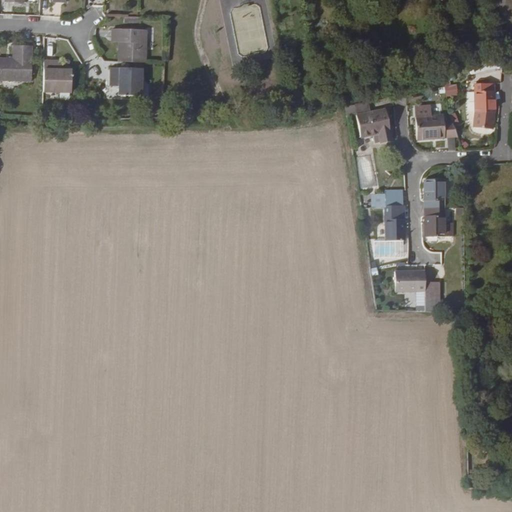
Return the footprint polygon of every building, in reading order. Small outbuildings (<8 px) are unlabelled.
[(511,0),(496,0),(507,38),(511,36),(511,0)] [(147,29),(113,27),(113,36),(120,36),(120,41),(119,60),(146,61),(147,29)] [(0,75),(30,77),(31,42),(14,42),(14,54),(0,54),(0,75)] [(57,58),(44,58),(43,89),(70,90),(71,66),(62,66),(57,66),(57,58)] [(142,67),(112,66),(111,79),(119,80),(119,84),(118,93),(141,94),(142,67)] [(495,80),(476,80),(477,109),(496,109),(495,80)] [(421,134),(460,134),(455,118),(447,119),(447,111),(439,111),(439,101),(420,102),(421,134)] [(386,104),(357,109),(361,131),(380,128),(382,138),(392,136),(386,104)] [(448,139),(448,150),(456,150),(456,139),(448,139)] [(427,176),(427,233),(456,233),(456,218),(445,218),(445,176),(427,176)] [(387,186),(387,201),(404,202),(404,186),(387,186)] [(406,237),(406,209),(387,208),(387,237),(406,237)] [(394,291),(424,291),(424,298),(438,298),(438,282),(424,282),(424,271),(393,271),(394,291)] [(438,298),(424,298),(424,300),(416,300),(417,310),(438,311),(438,298)]
